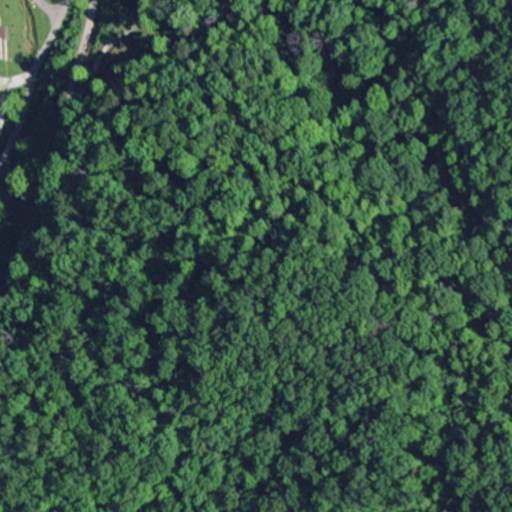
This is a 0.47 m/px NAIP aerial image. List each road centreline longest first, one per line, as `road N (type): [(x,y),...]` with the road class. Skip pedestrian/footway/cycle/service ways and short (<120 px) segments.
road 1 (residential): [(0,324),(69,114),(85,0)]
road 2 (residential): [(67,0),(0,161)]
